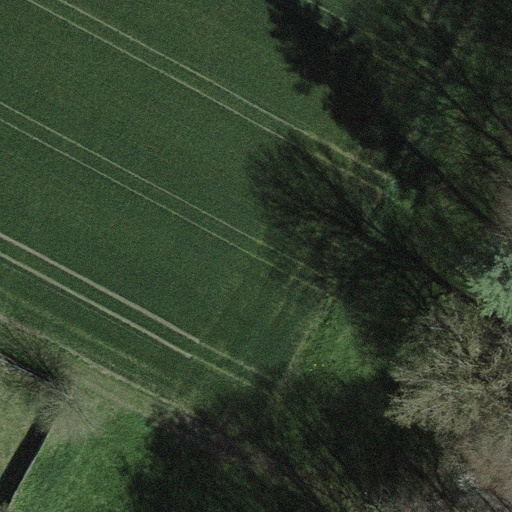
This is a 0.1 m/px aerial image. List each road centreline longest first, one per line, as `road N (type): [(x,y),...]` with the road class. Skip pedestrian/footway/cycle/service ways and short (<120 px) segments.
road 1 (track): [(0,325),(325,496)]
road 2 (track): [(477,511),(393,478),(325,496)]
